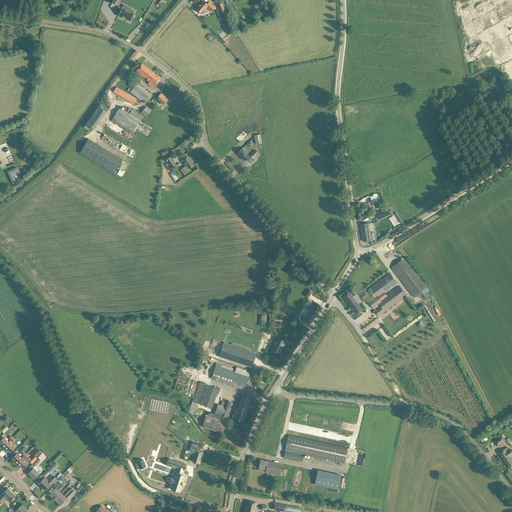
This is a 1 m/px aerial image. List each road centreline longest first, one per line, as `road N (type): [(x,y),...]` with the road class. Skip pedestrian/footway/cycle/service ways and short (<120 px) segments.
road 1 (unclassified): [(333,298),(207,149),(192,96),(141,51)]
road 2 (track): [(158,511),(160,494),(143,484),(80,400),(43,307),(0,257)]
road 3 (unclassified): [(511,490),(443,417),(277,390)]
road 4 (unclassified): [(357,250),(337,106),(342,0)]
road 5 (unclassified): [(357,250),(377,246),(511,160)]
road 6 (unclassified): [(0,13),(92,29),(141,51)]
road 7 (unclassified): [(230,511),(240,464),(277,390)]
road 8 (track): [(333,298),(403,406)]
